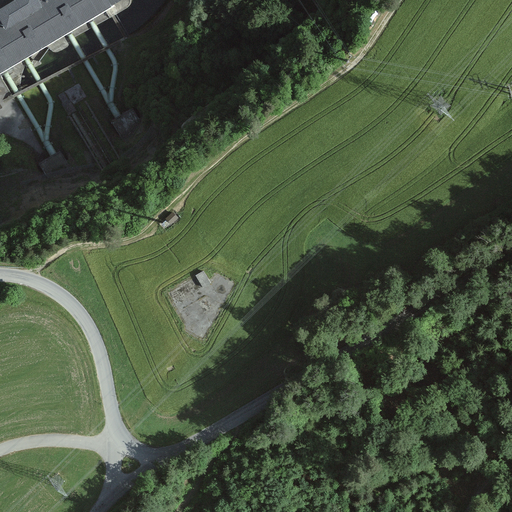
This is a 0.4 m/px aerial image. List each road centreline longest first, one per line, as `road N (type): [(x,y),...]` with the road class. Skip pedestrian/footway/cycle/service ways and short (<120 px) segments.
road 1 (track): [(31,279),(71,246),(122,242),(150,227),(237,143),(352,66),(399,0)]
road 2 (tertiary): [(511,253),(158,461)]
road 3 (unclassified): [(117,438),(95,337),(74,306),(41,282),(0,274)]
road 4 (track): [(113,420),(129,398),(153,306)]
